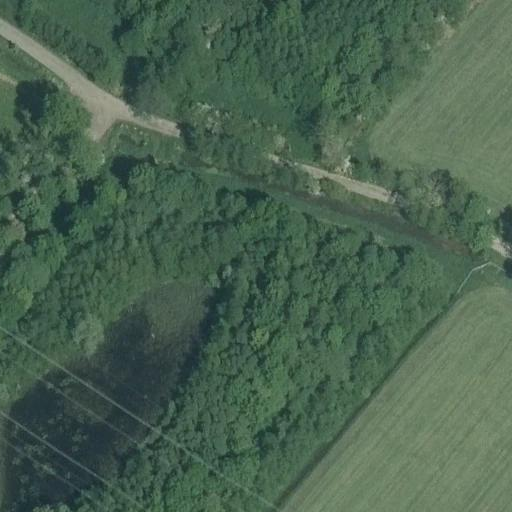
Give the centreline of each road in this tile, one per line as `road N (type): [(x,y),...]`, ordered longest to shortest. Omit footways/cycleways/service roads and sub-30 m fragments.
road 1 (unclassified): [(511,251),(115,108)]
road 2 (unclassified): [(115,108),(0,231)]
road 3 (unclassified): [(115,108),(0,27)]
